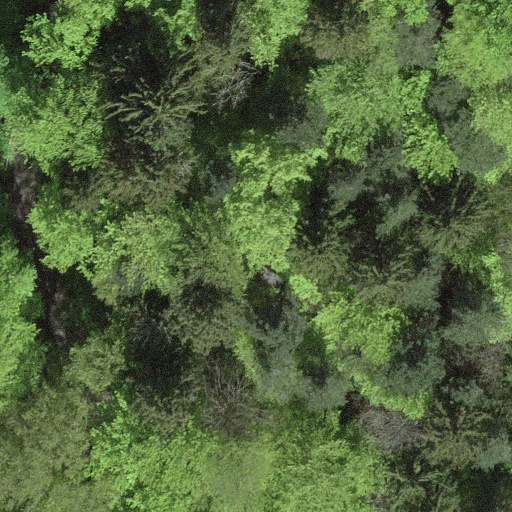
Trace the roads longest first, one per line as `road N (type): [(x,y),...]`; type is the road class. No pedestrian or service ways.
road 1 (track): [(67,0),(42,75),(28,167),(38,237),(59,323),(160,511)]
road 2 (track): [(320,511),(303,445),(312,335)]
